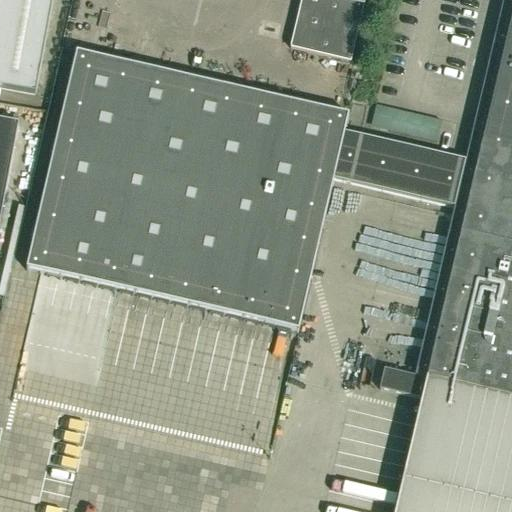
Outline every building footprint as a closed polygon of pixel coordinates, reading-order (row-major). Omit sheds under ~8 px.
[(53,0),(0,0),(0,87),(35,94),(53,0)] [(288,0),(286,12),(296,15),(299,0),(288,0)] [(303,0),(292,48),(352,62),(366,0),(303,0)] [(511,511),(511,13),(477,165),(343,134),(333,181),(466,212),(426,380),(424,389),(395,511),(511,511)] [(347,117),(255,95),(77,54),(27,271),(297,333),(333,181),(343,134),(347,117)] [(0,221),(18,125),(0,121),(0,221)]
